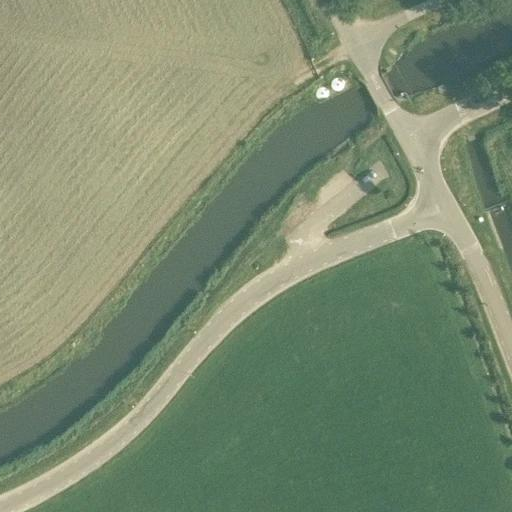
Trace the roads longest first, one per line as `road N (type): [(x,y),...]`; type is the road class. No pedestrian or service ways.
road 1 (tertiary): [(0,511),(105,455),(245,305),(301,267),(443,208)]
road 2 (unclassified): [(511,363),(443,208)]
